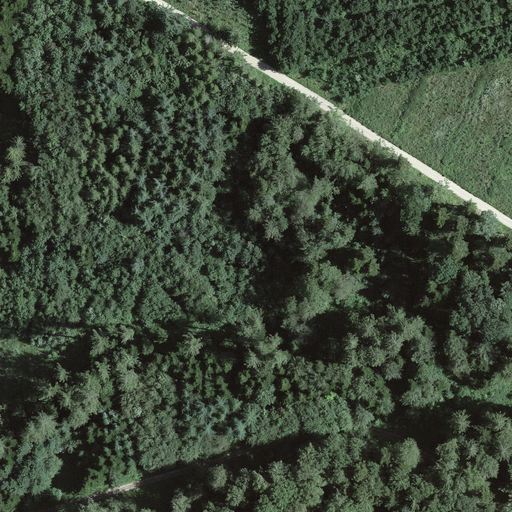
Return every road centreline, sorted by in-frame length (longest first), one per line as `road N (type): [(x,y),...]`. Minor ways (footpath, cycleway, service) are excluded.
road 1 (track): [(511,497),(394,436),(349,428),(296,435),(42,511)]
road 2 (track): [(150,0),(511,224)]
